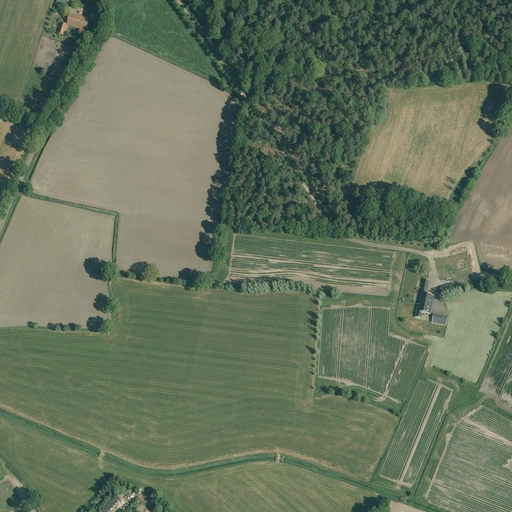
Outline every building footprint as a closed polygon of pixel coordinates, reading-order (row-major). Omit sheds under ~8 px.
[(89,20),(70,14),(67,24),(68,26),(80,29),(78,34),(84,36),(86,31),(89,20)] [(64,36),(67,27),(67,25),(62,24),(63,21),(59,20),(58,22),(60,23),(57,33),(64,36)] [(418,304),(415,317),(420,318),(421,312),(430,314),(434,296),(426,294),(429,280),(424,279),(419,304),(418,304)] [(440,287),(442,297),(455,294),(454,292),(466,289),(465,288),(464,282),(464,281),(440,287)] [(443,317),(434,315),(432,323),(441,324),(443,317)]
